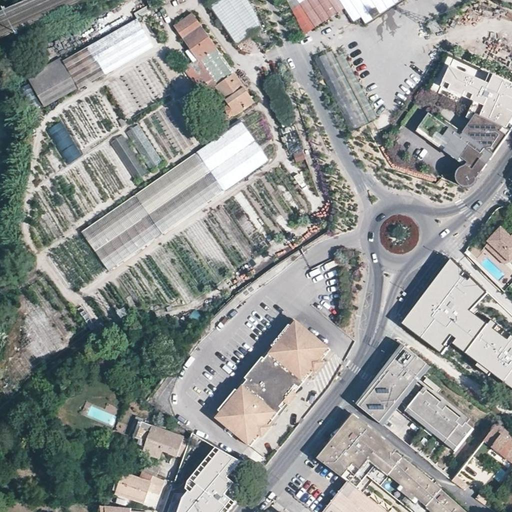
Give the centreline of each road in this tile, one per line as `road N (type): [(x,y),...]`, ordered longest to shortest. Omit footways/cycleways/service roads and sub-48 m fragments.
road 1 (residential): [(269,0),(367,184)]
road 2 (residential): [(337,396),(481,511)]
road 3 (secondary): [(245,511),(337,396)]
